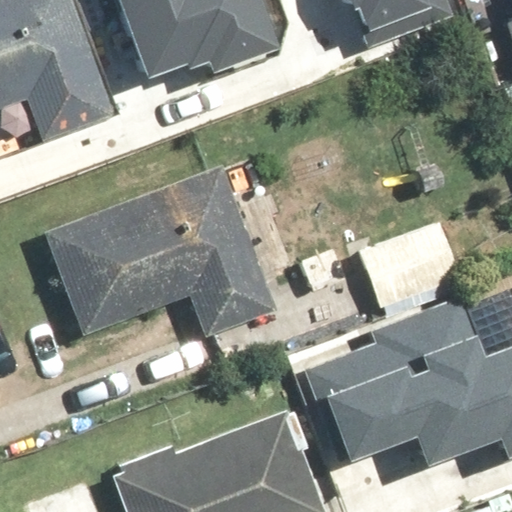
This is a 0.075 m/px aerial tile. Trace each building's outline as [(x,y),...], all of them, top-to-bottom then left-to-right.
[(49,0),(0,0),(0,101),(1,101),(16,144),(91,118),(49,0)] [(106,0),(131,70),(188,50),(195,69),(271,43),(256,0),(106,0)] [(346,0),(362,41),(438,12),(433,0),(346,0)] [(200,169),(21,235),(57,335),(169,294),(185,338),(253,313),(200,169)] [(424,220),(343,250),(367,315),(448,285),(424,220)] [(301,359),(337,450),(401,425),(414,458),(486,431),(492,446),(511,438),(511,327),(479,340),(458,285),(371,319),(375,330),(301,359)] [(306,511),(271,409),(91,472),(99,494),(62,507),(63,511),(306,511)] [(475,511),(470,498),(436,511),(475,511)]
